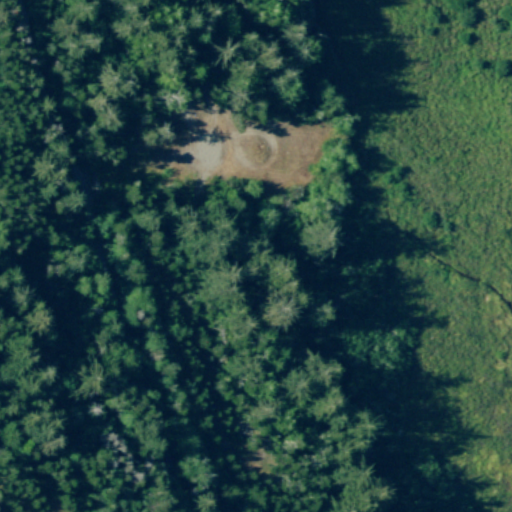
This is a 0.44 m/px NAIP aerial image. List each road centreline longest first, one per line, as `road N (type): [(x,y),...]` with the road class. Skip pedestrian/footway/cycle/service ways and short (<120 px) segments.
road 1 (residential): [(185,511),(21,0)]
road 2 (residential): [(86,191),(208,150)]
